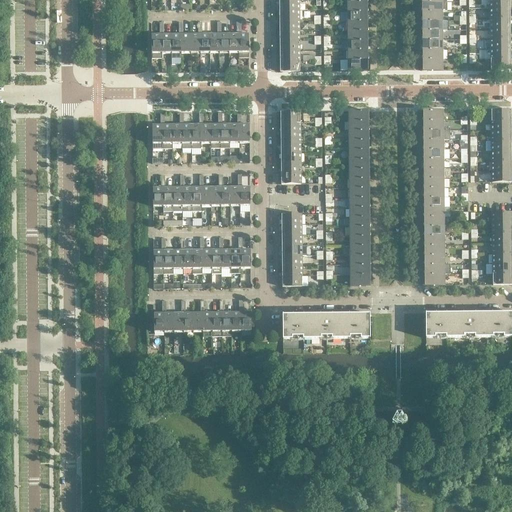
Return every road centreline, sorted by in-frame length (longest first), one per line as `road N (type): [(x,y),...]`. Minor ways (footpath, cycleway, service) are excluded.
road 1 (unclassified): [(70,511),(67,92)]
road 2 (unclassified): [(33,511),(29,118)]
road 3 (unclassified): [(264,294),(264,302),(511,301)]
road 4 (tertiary): [(511,91),(262,93)]
road 5 (tertiary): [(262,93),(67,92)]
